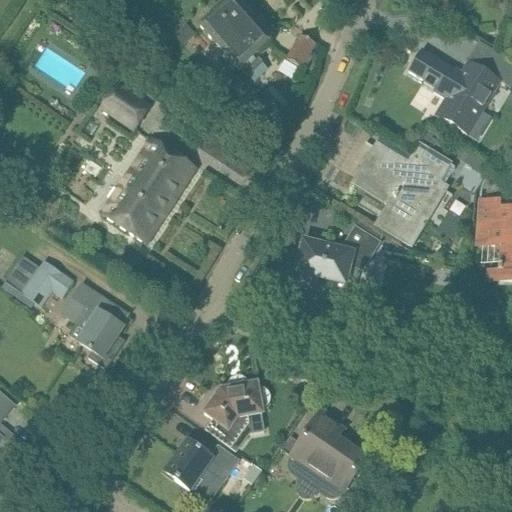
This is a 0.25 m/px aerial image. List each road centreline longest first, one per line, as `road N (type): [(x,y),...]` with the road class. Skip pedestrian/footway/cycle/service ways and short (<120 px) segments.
road 1 (residential): [(199,313),(309,131),(364,0)]
road 2 (residential): [(199,313),(334,351),(449,366)]
road 3 (residential): [(66,511),(199,313)]
road 4 (residential): [(500,511),(449,366)]
